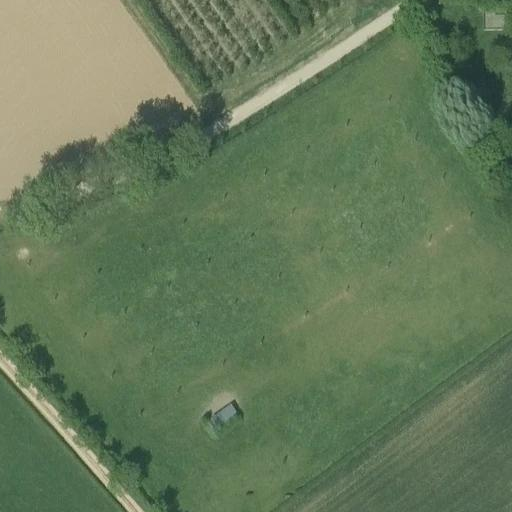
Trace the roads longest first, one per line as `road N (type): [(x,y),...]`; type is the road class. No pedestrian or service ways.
road 1 (unclassified): [(0,214),(159,158),(415,0)]
road 2 (track): [(0,359),(133,511)]
